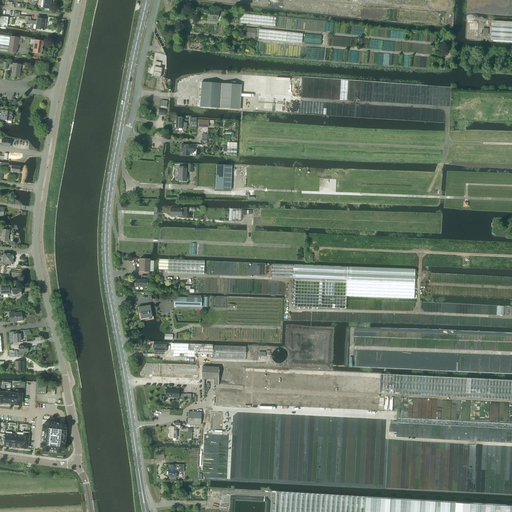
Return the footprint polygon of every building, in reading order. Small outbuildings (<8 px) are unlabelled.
[(39,0),(42,0),(41,8),(45,8),(44,11),(49,11),(49,9),(50,9),(49,9),(51,0),(39,0)] [(209,20),(217,21),(218,17),(221,17),(221,18),(225,18),(225,12),(222,12),(221,13),(219,12),(209,11),(209,20)] [(239,23),(275,27),(276,17),(240,14),(239,23)] [(0,25),(7,26),(9,18),(0,16),(0,25)] [(31,17),(25,17),(25,22),(27,22),(27,23),(36,25),(36,29),(44,31),(46,19),(37,18),(37,21),(31,21),(31,17)] [(491,40),(511,41),(511,22),(493,21),(491,40)] [(245,37),(255,38),(258,38),(258,29),(246,28),(245,37)] [(303,34),(258,29),(258,38),(257,39),(302,43),(303,34)] [(0,44),(0,51),(16,54),(18,38),(0,35),(0,44)] [(33,53),(41,54),(43,41),(35,40),(34,45),(31,45),(31,47),(34,48),(33,53)] [(154,67),(153,75),(152,76),(160,78),(162,68),(160,68),(161,63),(157,63),(157,64),(155,63),(154,67)] [(13,64),(12,76),(20,78),(21,65),(13,64)] [(200,100),(199,107),(239,110),(241,86),(201,83),(200,100)] [(0,119),(8,121),(7,123),(11,124),(11,121),(12,117),(13,118),(13,114),(12,114),(12,112),(2,110),(1,117),(0,116),(0,119)] [(176,117),(175,129),(182,129),(182,131),(186,131),(186,123),(183,123),(183,118),(176,117)] [(227,143),(226,155),(236,156),(237,143),(227,143)] [(181,145),(181,152),(182,152),(182,156),(189,156),(189,153),(193,153),(193,145),(181,145)] [(215,187),(215,190),(230,190),(231,165),(216,165),(215,187)] [(179,167),(178,181),(186,181),(186,168),(179,167)] [(170,216),(181,216),(182,216),(182,217),(187,217),(187,208),(182,208),(182,209),(181,209),(170,208),(170,216)] [(229,209),(228,221),(241,221),(242,209),(229,209)] [(9,230),(2,229),(3,228),(0,228),(0,237),(1,237),(1,241),(8,242),(9,230)] [(13,261),(13,259),(13,258),(14,257),(14,256),(14,255),(14,254),(4,253),(3,255),(1,255),(0,257),(3,258),(2,263),(12,264),(13,263),(14,262),(13,261)] [(149,272),(149,271),(154,271),(154,261),(150,261),(150,260),(139,259),(139,272),(149,272)] [(158,270),(167,270),(168,260),(159,260),(158,270)] [(204,261),(168,260),(167,270),(167,273),(203,274),(204,261)] [(347,267),(273,264),(273,277),(295,278),(294,307),(347,309),(347,297),(415,299),(416,269),(347,267)] [(141,280),(135,280),(135,287),(147,287),(148,277),(141,276),(141,280)] [(12,289),(12,286),(0,286),(0,295),(9,294),(10,296),(13,296),(21,296),(21,292),(21,291),(21,289),(20,289),(20,288),(12,288),(12,289)] [(174,297),(174,307),(201,307),(201,298),(174,297)] [(150,306),(137,308),(139,320),(152,318),(150,306)] [(15,312),(9,313),(11,322),(23,321),(23,320),(25,319),(24,313),(22,314),(22,313),(15,314),(15,312)] [(14,332),(9,332),(10,342),(21,342),(21,332),(14,332)] [(195,344),(174,344),(174,350),(173,356),(195,357),(195,354),(195,344)] [(17,357),(17,356),(24,355),(23,352),(28,352),(28,345),(19,346),(19,352),(17,352),(17,351),(12,351),(12,350),(9,350),(10,357),(17,357)] [(153,345),(153,352),(166,353),(166,345),(153,345)] [(209,346),(206,396),(211,396),(211,406),(243,408),(511,423),(511,382),(254,368),(255,348),(209,346)] [(15,367),(15,371),(24,370),(24,362),(13,362),(14,368),(15,367)] [(37,394),(40,395),(45,395),(45,386),(37,386),(37,394)] [(178,398),(178,390),(166,390),(166,398),(178,398)] [(188,412),(188,425),(200,425),(201,412),(188,412)] [(41,443),(40,447),(42,447),(42,450),(48,451),(57,452),(60,452),(61,451),(64,451),(65,445),(66,432),(66,428),(64,428),(65,425),(62,425),(59,424),(58,424),(58,426),(50,425),(50,423),(46,423),(46,425),(43,424),(42,431),(41,443)] [(169,426),(169,438),(176,438),(177,428),(180,428),(180,423),(173,423),(173,426),(169,426)] [(168,471),(168,477),(176,477),(177,472),(183,472),(183,465),(175,465),(170,465),(169,470),(169,471),(168,471)] [(274,511),(415,511),(416,500),(276,492),(274,511)] [(511,511),(511,506),(416,500),(415,511),(511,511)]
